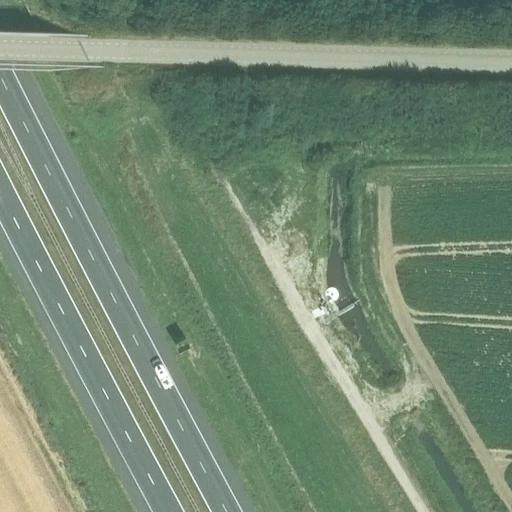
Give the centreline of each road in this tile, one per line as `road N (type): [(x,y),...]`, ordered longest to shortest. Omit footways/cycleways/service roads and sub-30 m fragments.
road 1 (motorway): [(226,511),(0,75)]
road 2 (tertiary): [(511,63),(87,52)]
road 3 (unclassified): [(427,511),(211,169)]
road 4 (motorway): [(0,189),(168,511)]
